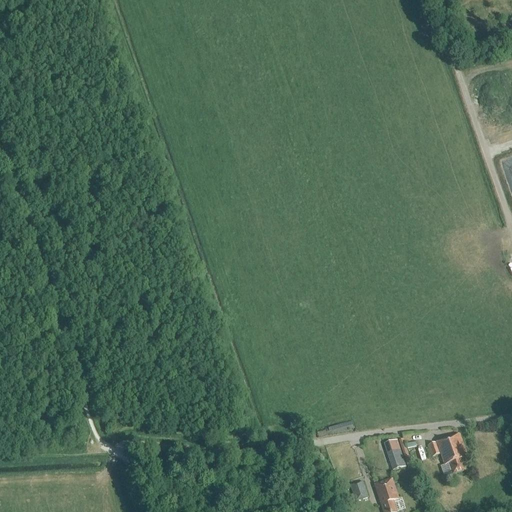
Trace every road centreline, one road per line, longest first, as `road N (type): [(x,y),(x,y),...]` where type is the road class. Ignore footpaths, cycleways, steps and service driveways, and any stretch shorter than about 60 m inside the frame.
road 1 (unclassified): [(267,451),(511,418)]
road 2 (track): [(95,476),(133,443),(267,451)]
road 3 (unclassified): [(457,67),(511,229)]
